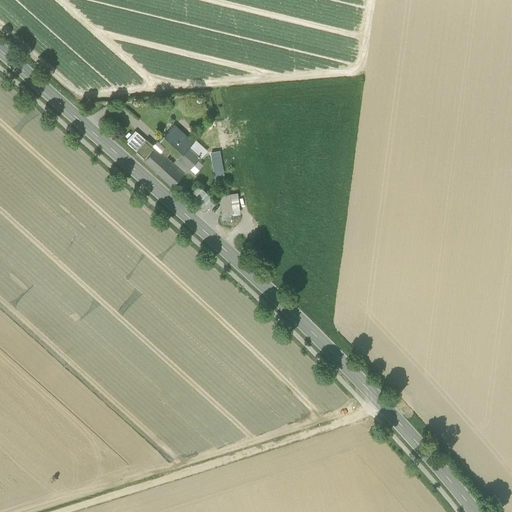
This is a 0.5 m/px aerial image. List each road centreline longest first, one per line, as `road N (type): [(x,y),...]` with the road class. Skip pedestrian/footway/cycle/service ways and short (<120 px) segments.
road 1 (primary): [(0,50),(326,346),(475,511)]
road 2 (track): [(384,407),(52,511)]
